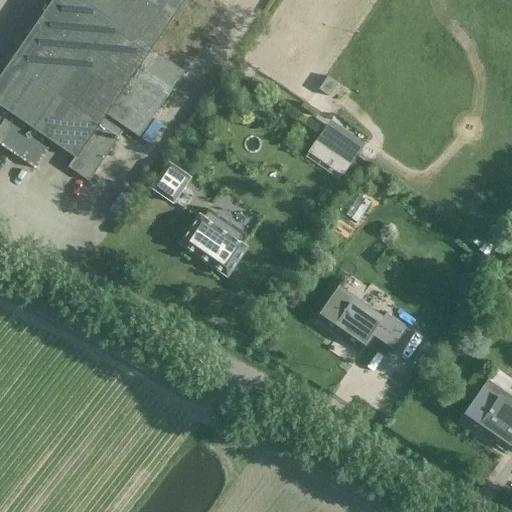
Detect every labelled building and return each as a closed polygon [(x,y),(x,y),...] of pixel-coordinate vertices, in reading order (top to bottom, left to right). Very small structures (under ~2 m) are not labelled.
[(0,145),(34,168),(52,143),(73,158),(67,167),(87,181),(124,128),(138,138),(184,72),(149,49),(182,0),(53,0),(0,77),(0,145)] [(268,19),(243,57),(251,63),(271,34),(291,48),(297,39),(268,19)] [(316,139),(351,160),(361,144),(327,123),(316,139)] [(170,175),(156,196),(169,203),(177,197),(186,186),(170,175)] [(175,245),(222,277),(242,248),(238,246),(244,237),(205,210),(199,218),(195,216),(175,245)] [(366,343),(385,357),(405,329),(384,315),(380,320),(335,289),(317,316),(363,347),(366,343)] [(511,411),(480,389),(461,416),(509,448),(511,443),(511,411)]
